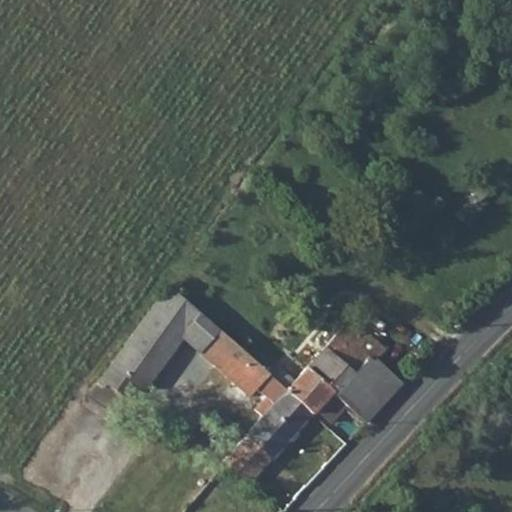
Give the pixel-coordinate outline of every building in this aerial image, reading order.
[(380,312),(395,295),(382,285),(367,301),(380,312)] [(204,321),(168,289),(125,348),(156,373),(188,339),(204,321)] [(405,316),(411,309),(400,300),(393,307),(405,316)] [(218,368),(236,349),(204,321),(188,339),(218,368)] [(346,325),(305,372),(345,407),(366,426),(403,386),(376,362),(386,351),(371,338),(361,339),(346,325)] [(249,399),(256,390),(267,399),(275,406),(287,393),(236,349),(218,368),(249,399)] [(305,372),(287,393),(312,415),(316,410),(331,423),(345,407),(305,372)] [(287,393),(275,406),(265,418),(238,449),(262,470),(312,415),(287,393)] [(257,411),(265,418),(275,406),(267,399),(257,411)] [(249,484),(262,470),(238,449),(226,463),(249,484)]
